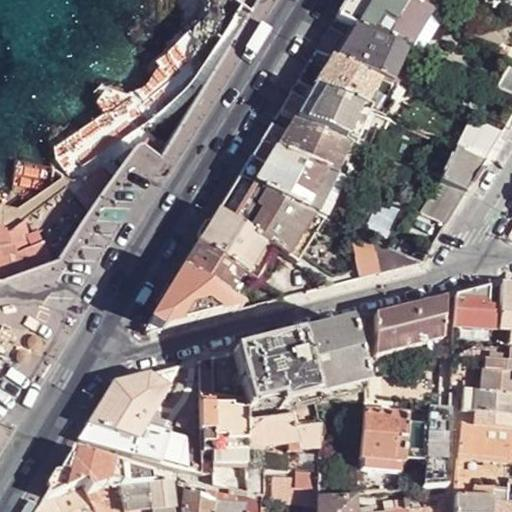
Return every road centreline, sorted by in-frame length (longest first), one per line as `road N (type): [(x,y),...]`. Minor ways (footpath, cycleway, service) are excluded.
road 1 (secondary): [(87,351),(300,0)]
road 2 (residential): [(87,351),(128,359),(477,264)]
road 3 (secondary): [(0,498),(87,351)]
